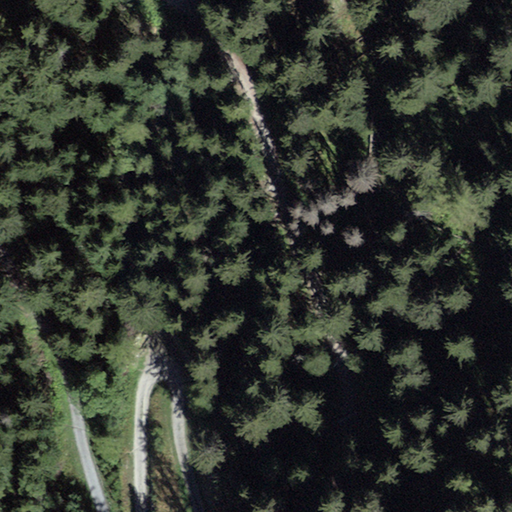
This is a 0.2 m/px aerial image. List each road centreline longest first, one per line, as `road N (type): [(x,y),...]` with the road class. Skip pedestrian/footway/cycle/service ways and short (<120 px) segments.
road 1 (track): [(314,511),(354,416),(353,380),(252,92),(205,34),(161,0)]
road 2 (track): [(143,511),(146,390),(157,370),(171,368),(181,387),(181,437),(199,511)]
road 3 (track): [(0,255),(27,289),(70,382),(107,511)]
